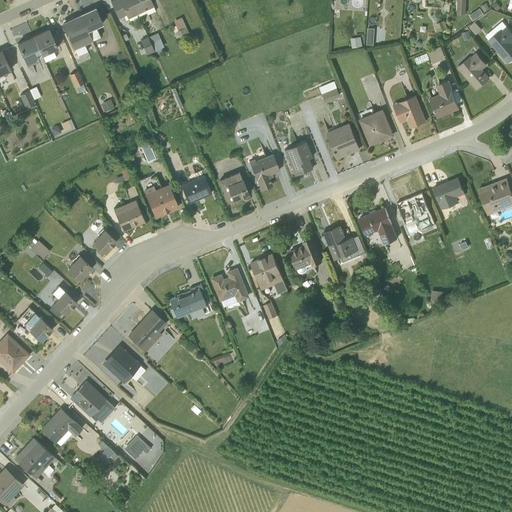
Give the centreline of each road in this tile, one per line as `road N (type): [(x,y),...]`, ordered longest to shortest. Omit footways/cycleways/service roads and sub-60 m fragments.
road 1 (residential): [(511,106),(465,136),(154,263),(0,424)]
road 2 (track): [(69,349),(156,428),(291,489)]
